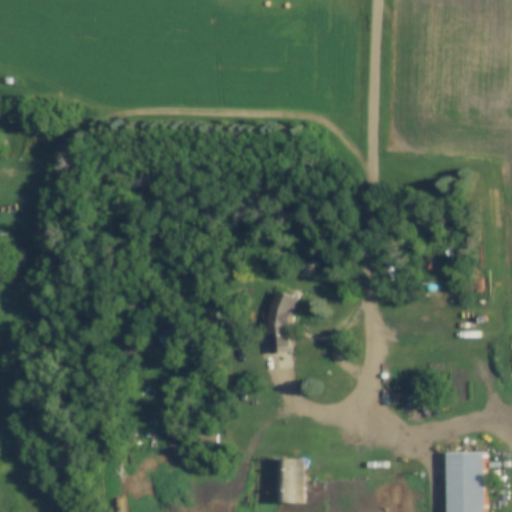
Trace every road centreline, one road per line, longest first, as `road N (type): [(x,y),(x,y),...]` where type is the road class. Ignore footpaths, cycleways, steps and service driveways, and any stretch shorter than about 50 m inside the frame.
road 1 (track): [(20,307),(42,276),(45,199),(58,162),(86,133),(121,118),(312,124),(331,129),(376,184)]
road 2 (track): [(511,410),(503,378),(480,355),(384,343)]
